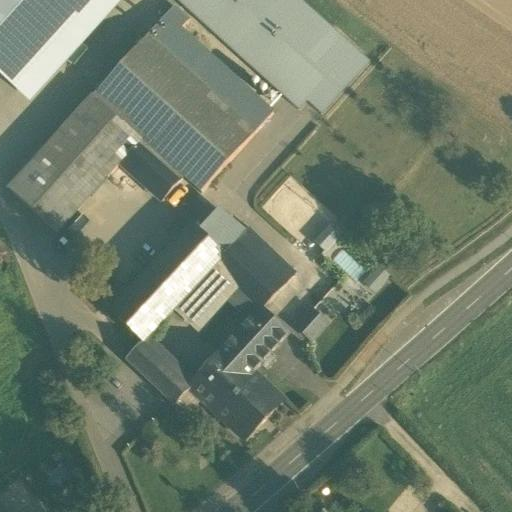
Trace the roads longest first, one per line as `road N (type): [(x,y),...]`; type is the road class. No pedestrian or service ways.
road 1 (secondary): [(234,511),(511,269)]
road 2 (track): [(0,208),(125,511)]
road 3 (track): [(0,166),(146,0)]
